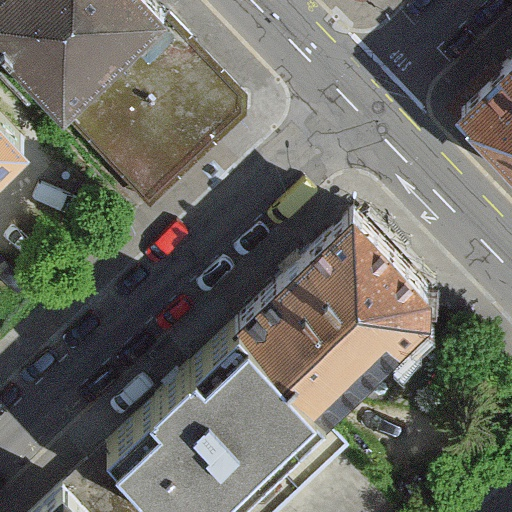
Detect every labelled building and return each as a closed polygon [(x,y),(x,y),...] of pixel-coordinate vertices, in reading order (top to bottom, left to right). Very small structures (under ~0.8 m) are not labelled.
[(162,0),(0,0),(0,31),(63,96),(162,0)] [(164,0),(162,0),(63,96),(146,182),(247,84),(164,0)] [(511,55),(461,104),(511,150),(511,55)] [(0,91),(0,148),(28,121),(0,91)] [(354,194),(240,305),(302,369),(413,267),(413,251),(354,194)] [(302,369),(240,305),(111,430),(164,482),(172,490),(302,369)] [(302,369),(172,490),(192,511),(236,511),(343,413),(302,369)] [(108,511),(66,468),(20,511),(108,511)]
